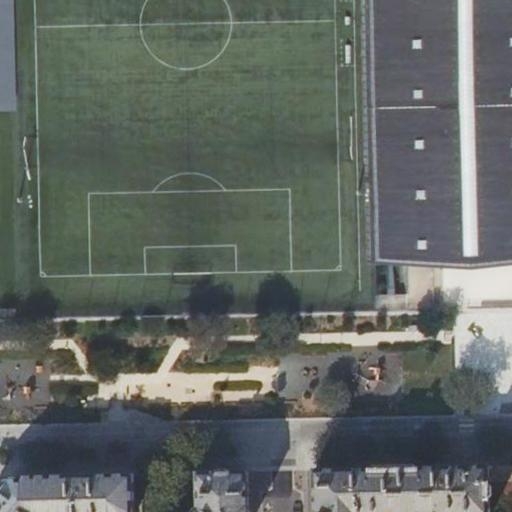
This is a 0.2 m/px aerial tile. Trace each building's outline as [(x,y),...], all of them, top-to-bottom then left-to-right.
[(0,0),(0,109),(13,110),(10,0),(0,0)] [(511,0),(353,0),(357,267),(511,262),(511,0)] [(314,511),(489,511),(489,483),(511,482),(511,466),(314,471),(314,511)] [(248,511),(248,472),(198,473),(199,508),(195,511),(248,511)] [(0,511),(134,511),(134,475),(10,477),(0,489),(0,511)]
